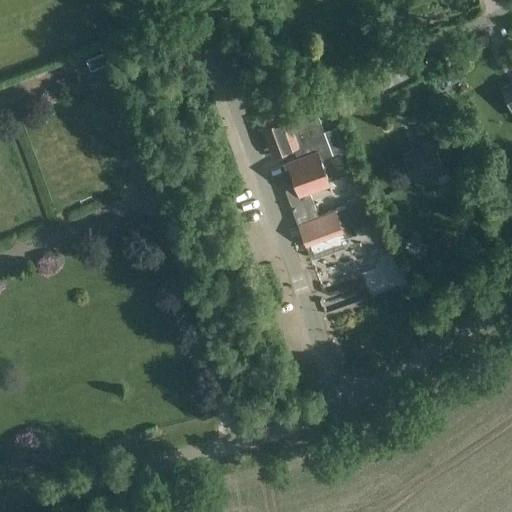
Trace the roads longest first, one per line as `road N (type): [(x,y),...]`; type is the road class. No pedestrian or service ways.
road 1 (unclassified): [(0,503),(340,407)]
road 2 (residential): [(236,112),(397,58),(511,4)]
road 3 (unclassified): [(340,407),(511,293)]
road 4 (residential): [(340,407),(279,237)]
road 5 (residential): [(279,237),(236,112)]
